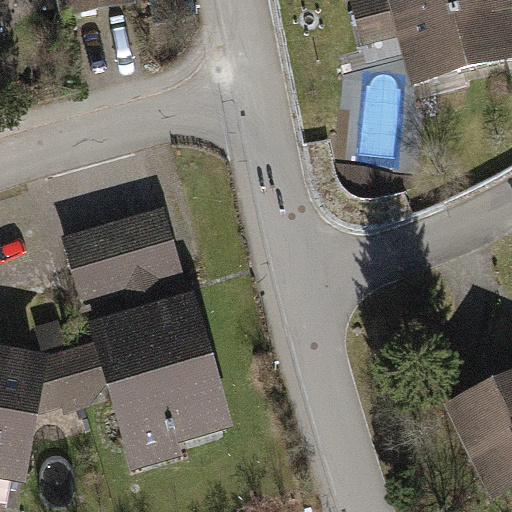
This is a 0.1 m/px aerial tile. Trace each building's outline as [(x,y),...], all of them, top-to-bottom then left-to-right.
[(26,0),(30,14),(60,8),(65,33),(147,16),(143,0),(26,0)] [(511,0),(347,0),(359,43),(394,34),(406,84),(511,57),(511,13),(510,7),(511,6),(511,0)] [(116,288),(123,311),(166,299),(159,275),(178,269),(159,207),(57,238),(76,300),(116,288)] [(188,292),(166,299),(123,311),(82,324),(87,342),(102,391),(126,471),(185,454),(181,439),(228,424),(188,292)] [(45,353),(35,409),(102,391),(87,342),(67,347),(58,311),(35,317),(45,353)] [(35,409),(45,353),(0,344),(0,481),(21,485),(35,409)] [(511,370),(442,404),(488,499),(511,487),(511,370)]
